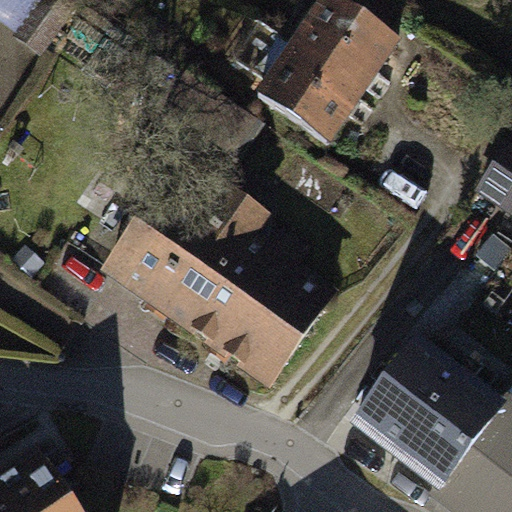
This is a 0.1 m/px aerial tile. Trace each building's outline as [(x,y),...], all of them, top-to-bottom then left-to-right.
[(0,0),(0,18),(20,35),(49,0),(0,0)] [(339,14),(273,107),(336,152),(402,59),(339,14)] [(511,149),(486,184),(511,203),(511,149)] [(173,189),(113,278),(274,385),(324,309),(244,255),(271,216),(231,189),(213,216),(173,189)] [(421,357),(368,430),(452,491),(506,418),(421,357)] [(511,511),(511,412),(452,494),(477,511),(511,511)] [(0,489),(0,511),(86,511),(50,456),(0,489)]
